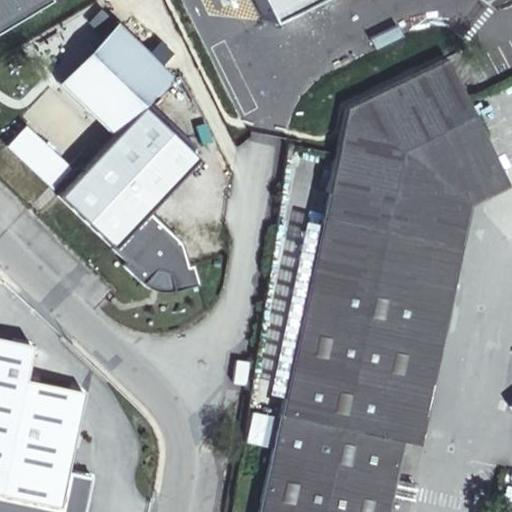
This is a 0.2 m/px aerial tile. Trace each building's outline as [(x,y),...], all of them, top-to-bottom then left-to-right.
[(0,0),(0,29),(47,0),(0,0)] [(256,0),(271,28),(327,0),(256,0)] [(103,124),(133,93),(160,63),(105,11),(47,72),(103,124)] [(486,163),(435,57),(331,102),(300,262),(422,285),(441,184),(486,163)] [(24,115),(48,92),(41,84),(16,106),(24,115)] [(103,124),(48,184),(118,250),(115,254),(134,272),(137,269),(142,273),(147,275),(152,277),(157,277),(165,276),(166,279),(191,271),(185,251),(180,252),(173,230),(139,198),(189,146),(133,93),(103,124)] [(16,115),(0,132),(0,135),(44,176),(62,157),(16,115)] [(386,471),(422,285),(300,262),(251,511),(378,511),(382,492),(386,471)] [(84,511),(92,478),(66,473),(83,394),(23,381),(31,347),(0,340),(0,511),(84,511)] [(398,473),(386,471),(382,492),(393,494),(398,473)]
